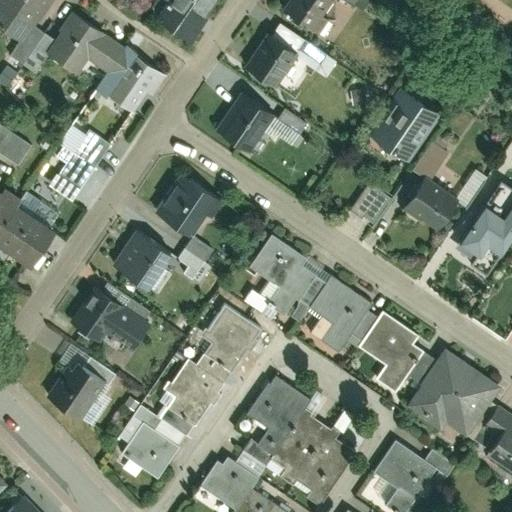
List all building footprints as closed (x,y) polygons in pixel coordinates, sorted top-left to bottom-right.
[(0,0),(0,21),(21,36),(46,0),(0,0)] [(215,0),(168,0),(156,20),(189,41),(215,0)] [(289,0),(288,2),(313,20),(328,0),(289,0)] [(345,0),(357,9),(363,0),(345,0)] [(90,57),(106,68),(124,41),(73,7),(46,47),(81,70),(90,57)] [(269,36),(248,66),(274,84),(295,54),(269,36)] [(109,91),(134,108),(147,88),(154,92),(168,72),(136,51),(109,91)] [(244,89),(217,126),(247,147),(273,110),(244,89)] [(370,134),(405,157),(434,112),(399,90),(370,134)] [(0,152),(15,164),(30,144),(0,121),(0,152)] [(69,195),(108,140),(87,126),(48,180),(69,195)] [(184,166),(158,207),(190,227),(216,186),(184,166)] [(459,188),(425,168),(403,204),(438,224),(459,188)] [(511,233),(511,178),(500,171),(459,233),(479,245),(486,235),(504,246),(511,233)] [(365,179),(347,209),(371,223),(389,192),(365,179)] [(0,186),(0,219),(16,198),(0,186)] [(16,198),(0,219),(0,240),(28,261),(53,226),(16,198)] [(139,230),(118,260),(148,281),(169,251),(139,230)] [(306,256),(267,231),(247,262),(273,279),(260,298),(284,314),(296,296),(309,304),(326,279),(302,263),(306,256)] [(174,256),(185,262),(179,271),(192,279),(212,246),(189,232),(174,256)] [(331,273),(326,279),(309,304),(306,309),(319,318),(310,332),(338,351),(347,338),(357,345),(378,314),(367,306),(371,300),(331,273)] [(96,280),(73,318),(103,337),(109,327),(134,342),(151,314),(96,280)] [(202,352),(229,370),(244,347),(249,350),(257,338),(252,334),(258,326),(223,302),(213,317),(206,327),(203,324),(197,332),(210,340),(202,352)] [(381,309),(378,314),(357,345),(384,362),(374,377),(394,391),(405,373),(419,353),(422,349),(411,342),(416,333),(381,309)] [(419,353),(405,373),(418,382),(403,404),(438,428),(443,420),(466,436),(500,387),(441,347),(432,361),(419,353)] [(176,395),(153,430),(177,446),(207,402),(213,406),(221,393),(216,389),(229,370),(202,352),(196,361),(187,356),(170,381),(167,378),(162,386),(176,395)] [(49,396),(76,416),(101,383),(75,363),(49,396)] [(273,454),(302,411),(310,399),(273,374),(246,414),(267,428),(257,443),(273,454)] [(265,465),(321,502),(355,451),(334,437),(339,430),(330,424),(328,428),(302,411),(273,454),(265,465)] [(482,454),(511,472),(511,421),(505,417),(482,454)] [(140,421),(118,453),(155,478),(177,446),(153,430),(140,421)] [(404,511),(435,465),(395,439),(373,472),(397,488),(388,502),(402,511),(404,511)] [(217,458),(198,484),(236,511),(252,488),(260,478),(230,457),(225,464),(217,458)] [(0,490),(11,480),(0,469),(0,490)] [(286,511),(252,488),(236,511),(235,511),(286,511)] [(42,511),(21,491),(0,511),(42,511)]
